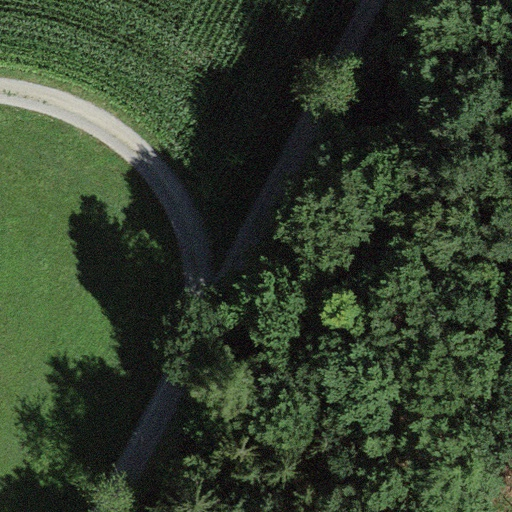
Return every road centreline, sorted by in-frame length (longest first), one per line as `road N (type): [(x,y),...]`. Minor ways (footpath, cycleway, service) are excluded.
road 1 (track): [(371,0),(197,329),(113,511)]
road 2 (track): [(0,92),(70,101),(139,150),(184,239),(197,329)]
